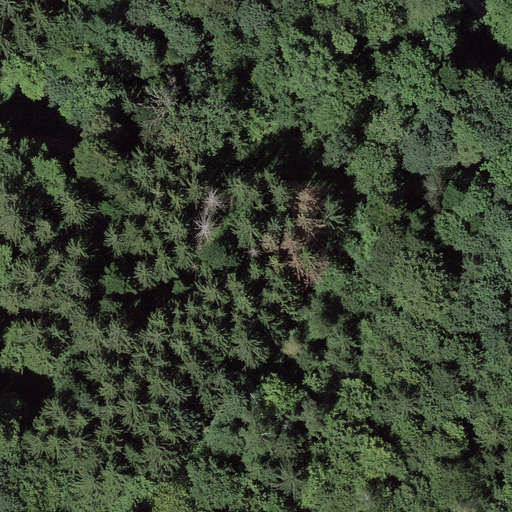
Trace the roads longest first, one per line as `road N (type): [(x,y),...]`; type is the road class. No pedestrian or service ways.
road 1 (track): [(0,133),(332,195),(439,184),(511,163)]
road 2 (track): [(359,195),(238,387),(124,511)]
